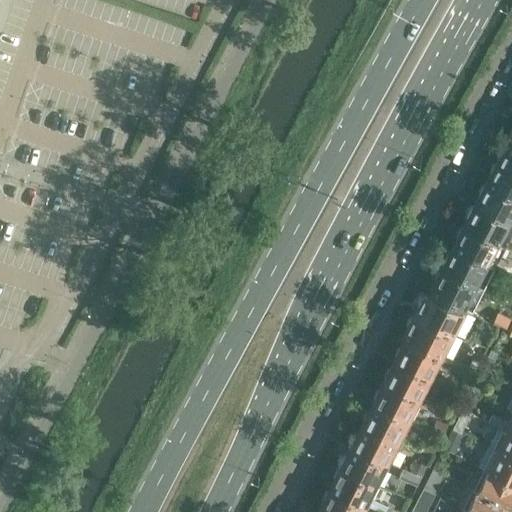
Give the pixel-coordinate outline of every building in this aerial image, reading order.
[(505,149),(502,150),(499,157),(500,160),(499,162),(511,168),(511,141),(510,140),(505,149)] [(511,168),(499,162),(498,163),(494,164),(491,170),(493,174),(488,182),(511,194),(511,168)] [(480,194),(475,203),(511,221),(511,194),(488,182),(487,182),(486,183),(482,184),(478,191),(480,194)] [(469,216),(464,224),(505,245),(511,232),(511,221),(475,203),(474,205),(471,206),(468,212),(469,216)] [(458,237),(453,245),(495,266),(505,245),(464,224),(464,226),(460,227),(457,234),(458,237)] [(447,258),(442,267),(484,287),(495,266),(453,245),(452,247),(449,249),(445,255),(447,258)] [(465,309),(466,306),(472,309),(484,287),(442,267),(441,269),(437,270),(434,277),(436,280),(430,292),(465,309)] [(419,306),(415,313),(454,331),(466,309),(465,309),(430,292),(429,294),(426,292),(424,295),(420,296),(417,302),(419,306)] [(511,316),(504,312),(498,323),(506,327),(511,316)] [(405,335),(408,337),(443,353),(454,331),(415,313),(414,316),(411,316),(408,323),(409,326),(405,335)] [(474,335),(472,340),(478,344),(481,339),(474,335)] [(443,353),(408,337),(403,345),(400,346),(396,353),(398,356),(397,358),(432,375),(443,353)] [(502,354),(494,349),(487,362),(495,366),(502,354)] [(470,355),(466,362),(477,367),(481,360),(470,355)] [(432,375),(397,358),(392,367),(389,367),(386,374),(388,377),(386,380),(421,396),(432,375)] [(462,370),(473,376),(477,367),(466,362),(462,370)] [(479,391),(487,377),(478,372),(471,387),(479,391)] [(376,400),(375,402),(410,419),(421,396),(386,380),(382,388),(378,389),(374,396),(376,400)] [(441,406),(454,412),(458,404),(445,398),(441,406)] [(366,420),(364,424),(400,440),(410,419),(375,402),(371,409),(367,410),(364,417),(366,420)] [(474,415),(462,409),(453,426),(465,432),(474,415)] [(490,421),(503,428),(511,431),(511,409),(506,421),(492,415),(490,421)] [(437,421),(433,429),(444,435),(448,427),(437,421)] [(355,442),(353,445),(389,461),(400,440),(364,424),(360,432),(357,432),(353,439),(355,442)] [(490,445),(493,447),(511,455),(511,431),(503,428),(500,426),(490,445)] [(452,429),(446,439),(458,445),(464,435),(452,429)] [(436,449),(424,443),(421,450),(432,456),(436,449)] [(344,464),(342,466),(378,483),(389,461),(353,445),(349,453),(345,454),(342,461),(344,464)] [(480,465),(483,467),(511,481),(511,455),(493,447),(490,446),(480,465)] [(433,467),(444,472),(447,466),(437,460),(433,467)] [(414,461),(410,471),(422,476),(427,467),(414,461)] [(378,483),(342,466),(341,468),(338,469),(334,476),(336,479),(332,488),(368,504),(385,511),(389,505),(371,497),(378,483)] [(511,481),(483,467),(473,487),(510,505),(511,500),(511,481)] [(444,474),(433,468),(423,487),(435,493),(444,474)] [(421,478),(403,470),(399,480),(416,488),(421,478)] [(435,493),(423,487),(413,506),(425,511),(435,493)] [(473,487),(464,506),(475,511),(506,511),(510,505),(473,487)] [(325,500),(320,510),(324,511),(363,511),(368,504),(332,488),(331,489),(326,490),(323,497),(325,500)]
